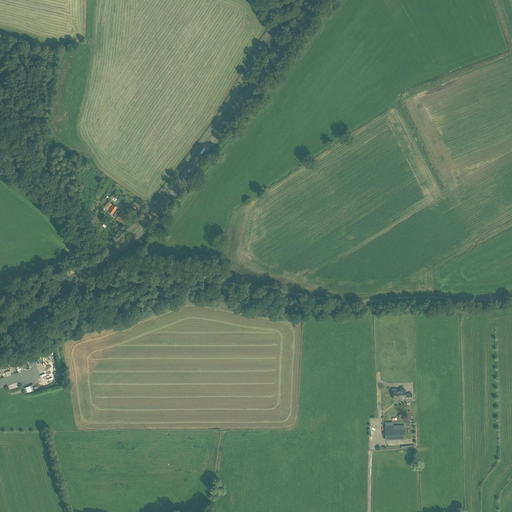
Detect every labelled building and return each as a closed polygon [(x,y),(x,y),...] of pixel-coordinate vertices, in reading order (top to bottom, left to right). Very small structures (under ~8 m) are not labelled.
[(112,195),(110,198),(118,204),(120,201),(112,195)] [(108,211),(113,214),(118,207),(113,204),(108,211)] [(123,220),(124,221),(127,216),(125,215),(127,212),(123,210),(116,219),(121,222),(123,220)] [(26,361),(0,370),(0,378),(28,369),(26,361)] [(412,393),(411,393),(405,394),(405,390),(394,391),(394,399),(405,399),(405,400),(412,400),(412,393)] [(394,425),(383,426),(383,440),(405,440),(405,429),(394,430),(394,425)]
